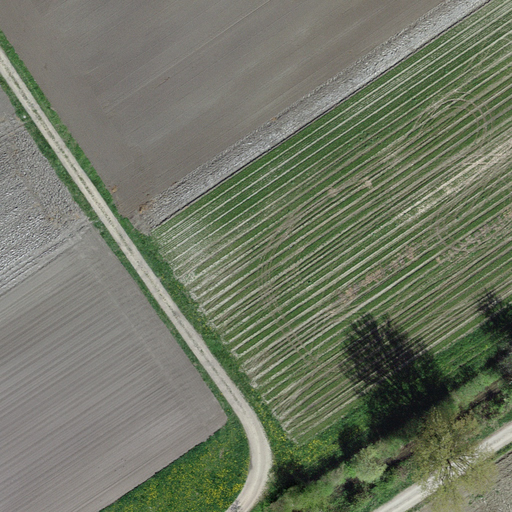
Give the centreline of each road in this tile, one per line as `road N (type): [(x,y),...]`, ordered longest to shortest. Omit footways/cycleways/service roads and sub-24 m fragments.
road 1 (track): [(0,47),(256,433),(263,469),(233,511)]
road 2 (track): [(373,511),(511,422)]
